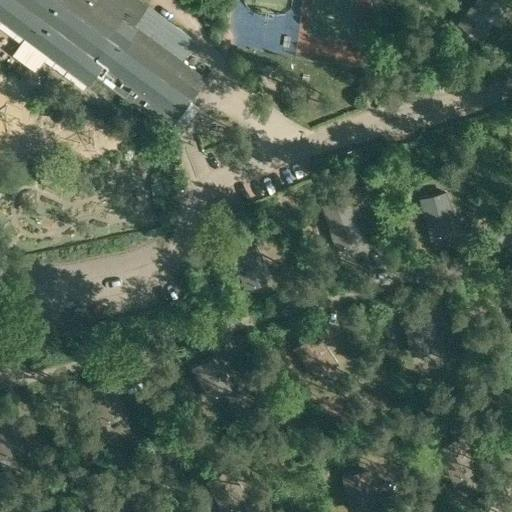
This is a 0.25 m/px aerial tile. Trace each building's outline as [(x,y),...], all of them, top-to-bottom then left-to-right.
[(169,129),(207,76),(135,23),(149,3),(144,0),(0,0),(0,18),(88,84),(96,75),(169,129)] [(474,0),(458,22),(480,39),(506,5),(499,0),(474,0)] [(459,231),(447,189),(420,197),(431,239),(459,231)] [(363,240),(349,196),(323,204),(335,249),(363,240)] [(273,277),(256,243),(231,255),(247,289),(273,277)] [(410,354),(438,349),(431,311),(403,318),(410,354)] [(317,331),(294,346),(315,378),(340,361),(317,331)] [(209,400),(235,386),(216,353),(191,366),(209,400)] [(101,423),(126,412),(111,374),(84,385),(101,423)] [(0,456),(25,448),(9,404),(0,407),(0,456)] [(436,448),(452,480),(479,468),(461,434),(436,448)] [(207,479),(223,511),(224,511),(249,498),(231,466),(207,479)] [(342,473),(349,510),(376,507),(370,468),(342,473)] [(96,508),(96,511),(126,511),(122,498),(96,508)]
